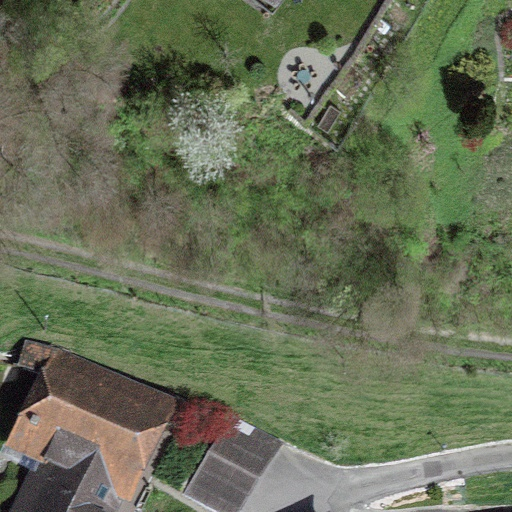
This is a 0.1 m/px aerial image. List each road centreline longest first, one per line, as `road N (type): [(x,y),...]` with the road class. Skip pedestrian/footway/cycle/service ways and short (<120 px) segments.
road 1 (track): [(511,351),(381,337),(0,248)]
road 2 (residential): [(309,511),(333,499),(511,465)]
